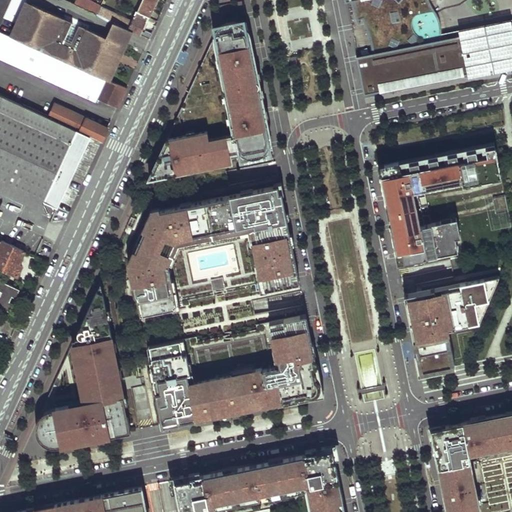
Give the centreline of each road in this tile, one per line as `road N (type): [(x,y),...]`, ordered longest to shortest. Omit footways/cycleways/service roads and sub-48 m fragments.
road 1 (primary): [(0,411),(191,0)]
road 2 (residential): [(351,119),(303,125),(291,150),(345,426)]
road 3 (residential): [(0,497),(345,426)]
road 4 (residential): [(410,413),(351,119)]
road 5 (residential): [(351,119),(511,86)]
